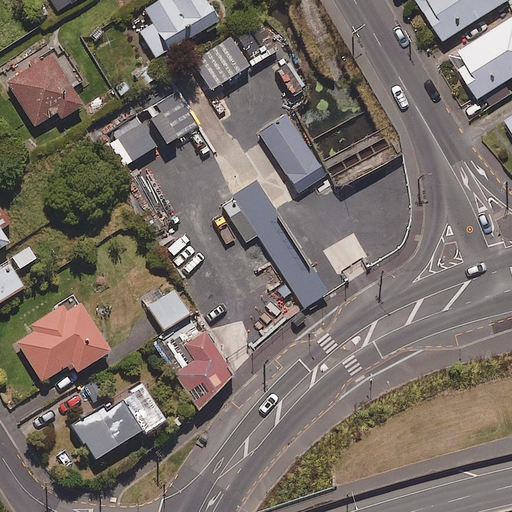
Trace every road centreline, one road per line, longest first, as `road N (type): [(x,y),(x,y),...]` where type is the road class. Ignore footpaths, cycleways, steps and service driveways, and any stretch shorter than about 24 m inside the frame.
road 1 (secondary): [(207,511),(251,439),(338,353),(412,309),(499,279)]
road 2 (tertiary): [(499,279),(454,172),(354,0)]
